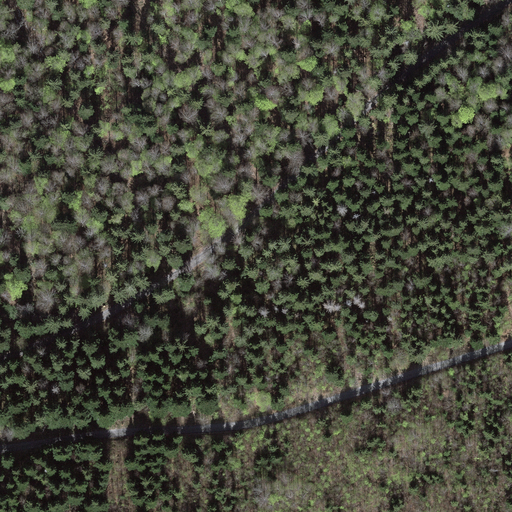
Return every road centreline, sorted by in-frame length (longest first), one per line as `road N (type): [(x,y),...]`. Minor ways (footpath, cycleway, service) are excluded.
road 1 (unclassified): [(504,0),(395,79),(198,257),(92,319),(0,358)]
road 2 (unclassified): [(0,446),(224,429),(511,343)]
